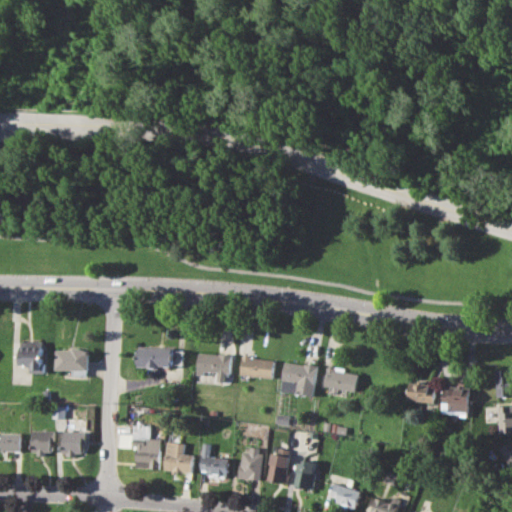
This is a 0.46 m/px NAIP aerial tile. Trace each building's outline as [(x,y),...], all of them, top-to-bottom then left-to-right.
[(22,340),(47,340),(47,372),(33,372),(33,363),(22,363),(22,340)] [(59,349),(74,349),(75,345),(91,349),(90,375),(75,375),(74,368),(59,369),(59,349)] [(141,347),(187,350),(186,364),(175,363),(174,368),(139,366),(141,347)] [(201,350),(233,354),(231,371),(227,371),(226,380),(220,379),(220,372),(207,371),(206,375),(199,374),(201,350)] [(244,355),(276,360),(274,377),(241,373),(244,355)] [(287,361),(319,365),(314,394),(282,390),(287,361)] [(328,366),(362,372),(358,390),(325,384),(328,366)] [(496,368),(511,367),(511,395),(498,397),(496,368)] [(411,380),(432,382),(431,387),(439,388),(437,401),(409,398),(411,380)] [(446,389),(452,389),(452,383),(472,385),(469,412),(450,410),(451,403),(445,402),(446,389)] [(499,404),(511,403),(511,431),(502,433),(499,404)] [(55,405),(67,405),(67,418),(54,418),(55,405)] [(278,413),(292,415),(291,425),(276,423),(278,413)] [(327,421),(339,423),(337,432),(325,430),(327,421)] [(135,424),(152,425),(152,437),(163,438),(161,468),(138,466),(139,446),(122,445),(123,432),(134,433),(135,424)] [(341,425),(350,426),(349,434),(340,433),(341,425)] [(35,428),(57,429),(56,450),(48,450),(47,455),(40,455),(40,449),(34,449),(35,428)] [(66,430),(87,431),(87,452),(79,451),(79,456),(70,456),(70,450),(65,450),(66,430)] [(3,431),(24,431),(24,450),(4,450),(4,446),(0,446),(0,435),(3,435),(3,431)] [(169,441),(185,443),(184,453),(195,454),(193,472),(185,472),(185,474),(174,473),(174,470),(166,469),(169,441)] [(204,441),(212,442),(211,456),(229,458),(227,475),(207,473),(208,468),(201,467),(204,441)] [(511,468),(501,447),(511,441),(511,468)] [(251,445),(260,446),(260,451),(265,451),(262,479),(239,477),(240,463),(244,463),(245,450),(250,450),(251,445)] [(279,447),(291,449),(286,473),(290,474),(289,483),(267,479),(272,451),(278,452),(279,447)] [(300,461),(304,462),(305,457),(318,460),(312,489),(295,486),(300,461)] [(337,482),(347,485),(349,477),(357,480),(355,487),(363,490),(358,507),(331,499),(337,482)] [(372,511),(378,496),(392,501),(394,495),(402,498),(396,511),(372,511)]
